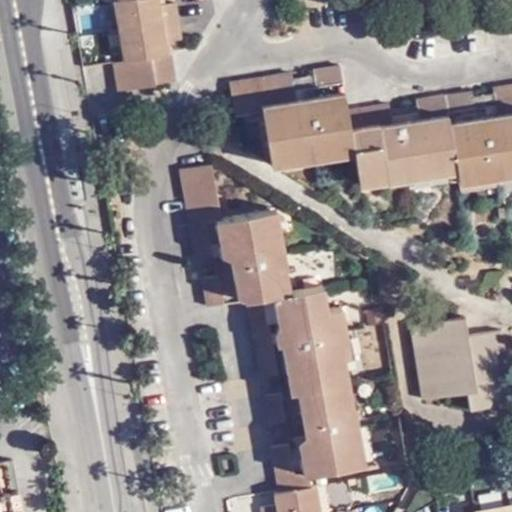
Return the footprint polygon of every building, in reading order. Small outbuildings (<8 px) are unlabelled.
[(173,55),(168,55),(166,43),(181,41),(175,4),(160,7),(158,0),(118,0),(116,0),(121,31),(126,62),(116,63),(120,92),(158,86),(157,84),(176,81),(173,55)] [(110,33),(116,63),(126,62),(121,31),(110,33)] [(460,181),(499,175),(511,172),(511,84),(493,88),(493,90),(474,94),(473,91),(417,100),(418,103),(393,108),(391,105),(349,112),(341,66),(314,70),(314,73),(294,76),(293,73),(231,85),(236,118),(264,113),(273,164),(355,151),(360,183),(388,178),(389,180),(430,174),(429,166),(456,162),(458,169),(460,181)] [(211,162),(179,168),(194,253),(213,250),(216,273),(201,275),(206,304),(247,297),(260,373),(278,370),(282,390),(264,393),(270,421),(287,418),(291,441),(270,444),(278,488),(273,489),(275,502),(260,505),(261,511),(322,511),(317,481),(310,483),(308,471),(366,460),(355,402),(353,402),(345,353),(351,352),(342,304),(329,306),(324,282),(292,288),(277,206),(221,216),(211,162)] [(430,174),(458,169),(456,162),(429,166),(430,174)] [(501,187),(499,175),(460,181),(462,193),(501,187)] [(422,398),(465,391),(485,387),(488,405),(510,402),(508,384),(501,346),(470,351),(467,335),(464,316),(410,325),(422,398)] [(498,330),(467,335),(470,351),(501,346),(498,330)] [(468,408),(488,405),(485,387),(465,391),(468,408)] [(18,511),(9,452),(0,453),(0,511),(18,511)]
